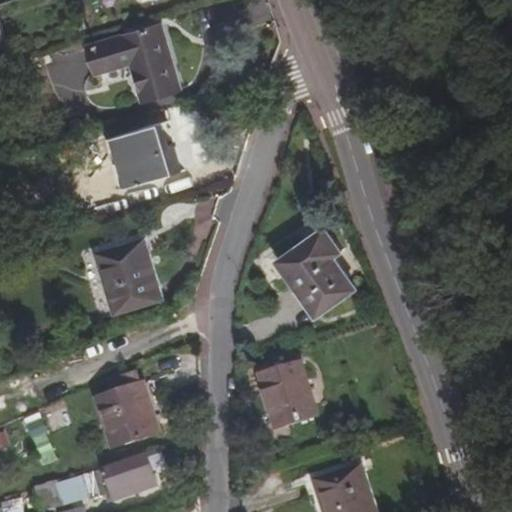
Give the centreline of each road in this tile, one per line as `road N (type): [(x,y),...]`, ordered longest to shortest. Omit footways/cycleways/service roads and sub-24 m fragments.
road 1 (tertiary): [(305,50),(423,351),(455,457),(485,511)]
road 2 (residential): [(305,50),(216,294),(213,511)]
